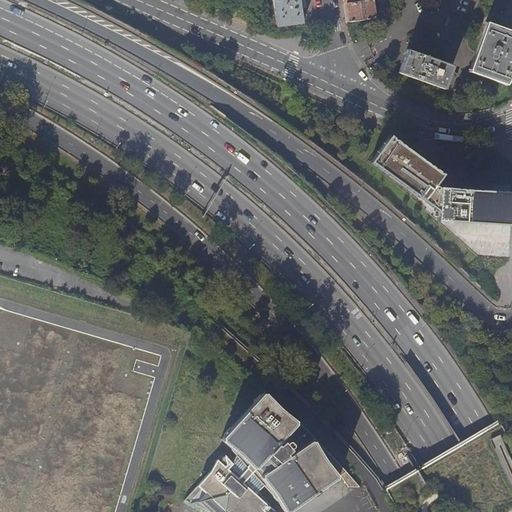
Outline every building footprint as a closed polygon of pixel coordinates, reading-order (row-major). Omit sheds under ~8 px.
[(302,23),(299,3),(290,0),(273,0),(278,26),(302,23)] [(345,17),(357,21),(374,18),(372,1),(381,0),(366,0),(364,0),(343,4),(345,17)] [(474,58),(511,70),(511,69),(511,32),(485,23),(485,24),(486,25),(474,58)] [(398,73),(443,89),(451,66),(406,50),(398,73)] [(511,71),(473,58),(468,71),(506,85),(511,71)] [(510,225),(511,198),(511,192),(439,187),(435,185),(443,174),(389,135),(370,162),(437,211),(436,220),(510,225)] [(330,454),(293,416),(266,391),(222,440),(241,454),(230,466),(227,464),(226,466),(218,459),(217,461),(219,463),(185,500),(205,511),(277,511),(259,491),(267,483),(275,493),(285,511),(289,511),(317,493),(318,495),(339,483),(336,480),(342,476),(349,487),(359,487),(330,454)]
